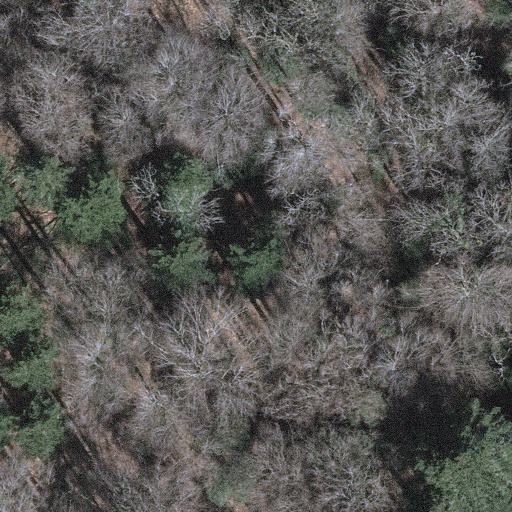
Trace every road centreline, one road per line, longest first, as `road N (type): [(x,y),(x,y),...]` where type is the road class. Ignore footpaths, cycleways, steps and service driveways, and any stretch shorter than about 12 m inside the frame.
road 1 (track): [(344,0),(367,85),(511,467)]
road 2 (track): [(465,336),(392,511)]
